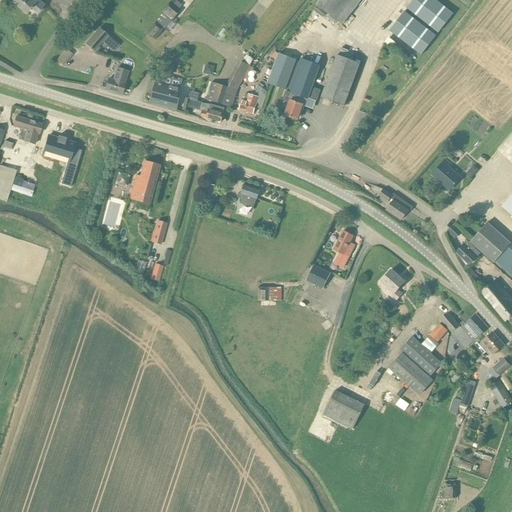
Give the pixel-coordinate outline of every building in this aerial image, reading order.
[(14,0),(12,3),(26,14),(30,8),(37,14),(44,5),(37,0),(34,0),(32,3),(28,0),(14,0)] [(148,33),(156,40),(164,30),(172,20),(173,21),(180,12),(179,11),(183,6),(175,0),(172,5),(170,3),(163,12),(164,13),(157,22),(156,22),(148,33)] [(320,0),(317,5),(342,24),(361,0),(320,0)] [(435,0),(413,0),(407,9),(438,33),(454,14),(435,0)] [(404,11),(389,31),(421,55),(436,36),(404,11)] [(109,36),(100,29),(86,44),(93,50),(101,41),(103,43),(109,36)] [(285,91),(296,62),(278,55),(267,84),(285,91)] [(360,64),(355,62),(337,55),(321,98),(344,106),(360,64)] [(239,60),(225,87),(212,82),(206,99),(232,107),(237,90),(244,77),(248,79),(253,69),(239,60)] [(320,67),(310,63),(301,60),(289,92),(296,94),(308,98),(320,67)] [(205,65),(204,74),(212,76),(214,67),(205,65)] [(128,72),(117,68),(113,80),(109,79),(108,81),(105,90),(122,95),(124,85),(125,84),(124,84),(128,72)] [(156,81),(153,92),(156,93),(153,103),(162,105),(177,109),(179,100),(179,99),(177,98),(180,88),(165,84),(156,81)] [(242,100),(242,101),(239,110),(253,114),(255,107),(263,109),(268,92),(258,85),(255,97),(245,94),(243,100),(242,100)] [(313,88),(309,99),(317,102),(321,91),(313,88)] [(300,97),(286,91),(283,99),(290,102),(285,115),(297,120),(303,105),(298,103),(300,97)] [(192,92),(191,98),(198,100),(200,94),(192,92)] [(200,110),(201,105),(202,103),(190,99),(188,107),(192,108),(200,110)] [(202,111),(202,112),(201,116),(206,118),(221,123),(223,115),(224,109),(210,105),(209,111),(208,110),(208,113),(202,111)] [(17,117),(13,126),(21,129),(18,140),(35,145),(38,134),(39,134),(42,124),(17,117)] [(45,143),(43,150),(69,158),(67,163),(63,175),(72,178),(70,187),(81,151),(81,150),(81,151),(74,149),(75,145),(65,142),(66,138),(59,136),(58,139),(47,136),(45,143)] [(6,141),(1,156),(10,159),(13,150),(12,150),(14,144),(6,141)] [(15,144),(11,158),(19,160),(23,146),(15,144)] [(33,150),(24,147),(18,165),(28,168),(29,164),(33,150)] [(445,160),(439,167),(432,175),(450,190),(460,178),(449,168),(451,165),(445,160)] [(136,175),(133,185),(129,199),(149,205),(160,166),(144,162),(140,176),(136,175)] [(10,169),(0,165),(0,192),(1,188),(6,190),(7,186),(6,185),(10,174),(15,176),(16,172),(10,169)] [(13,184),(11,190),(31,197),(33,191),(35,185),(23,181),(24,179),(22,179),(21,178),(22,176),(18,175),(17,177),(16,177),(13,184)] [(207,183),(202,197),(213,201),(218,187),(207,183)] [(237,197),(242,199),(241,202),(254,207),(260,190),(245,185),(242,194),(239,193),(237,197)] [(388,193),(383,189),(379,196),(388,202),(391,198),(393,200),(387,210),(401,220),(408,211),(410,212),(413,207),(389,191),(388,193)] [(511,195),(502,207),(511,215),(511,195)] [(229,197),(227,204),(234,207),(237,199),(229,197)] [(158,221),(152,242),(161,245),(167,223),(158,221)] [(470,243),(494,264),(495,262),(511,277),(511,248),(510,246),(511,245),(487,224),(470,243)] [(453,226),(447,232),(455,239),(458,236),(461,233),(462,232),(458,229),(454,225),(453,226)] [(339,252),(333,263),(343,268),(348,257),(354,247),(349,244),(353,236),(343,231),(334,250),(339,252)] [(463,245),(456,252),(469,265),(476,258),(478,255),(480,253),(473,247),(467,241),(465,242),(463,245)] [(156,264),(151,280),(159,282),(163,266),(156,264)] [(314,265),(306,281),(323,290),(331,274),(314,265)] [(391,270),(385,277),(381,282),(386,286),(383,290),(396,301),(402,294),(398,290),(405,282),(391,270)] [(511,299),(496,280),(485,289),(481,292),(506,322),(511,316),(511,308),(508,304),(511,300),(511,299)] [(258,288),(258,301),(281,301),(281,288),(258,288)] [(390,302),(386,306),(391,311),(395,306),(390,302)] [(459,341),(466,348),(488,328),(476,315),(461,328),(448,313),(440,320),(453,335),(450,337),(448,350),(451,354),(455,351),(454,349),(454,345),(459,341)] [(385,322),(380,329),(384,332),(389,326),(385,322)] [(412,337),(400,350),(403,352),(389,368),(418,396),(434,380),(431,378),(443,364),(431,354),(439,345),(438,343),(449,331),(440,324),(422,346),(412,337)] [(477,342),(473,345),(482,356),(486,353),(488,355),(492,352),(494,354),(497,352),(503,346),(504,345),(493,332),(479,345),(477,342)] [(477,355),(475,362),(481,364),(483,358),(477,355)] [(500,375),(511,366),(507,361),(503,360),(490,371),(496,379),(500,375)] [(469,380),(460,406),(467,408),(476,383),(469,380)] [(500,382),(499,382),(490,388),(497,400),(493,402),(496,405),(499,403),(502,408),(511,402),(511,401),(500,382)] [(366,405),(336,390),(324,415),(353,431),(366,405)] [(454,398),(452,404),(459,406),(461,401),(458,399),(454,398)] [(445,484),(445,498),(456,498),(456,484),(445,484)]
